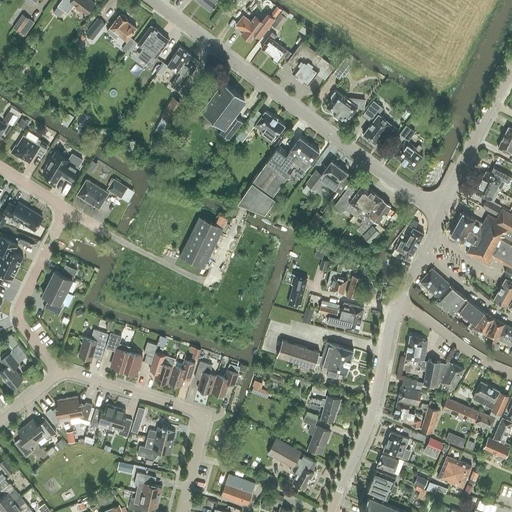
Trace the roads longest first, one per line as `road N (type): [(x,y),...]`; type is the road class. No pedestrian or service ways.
road 1 (tertiary): [(443,210),(395,184),(151,0)]
road 2 (residential): [(182,511),(203,427),(197,412),(59,374)]
road 3 (tertiary): [(330,511),(373,411),(395,309)]
road 4 (residential): [(59,374),(17,316),(67,209)]
road 5 (tertiary): [(443,210),(511,69)]
road 6 (unclassified): [(511,374),(396,307)]
